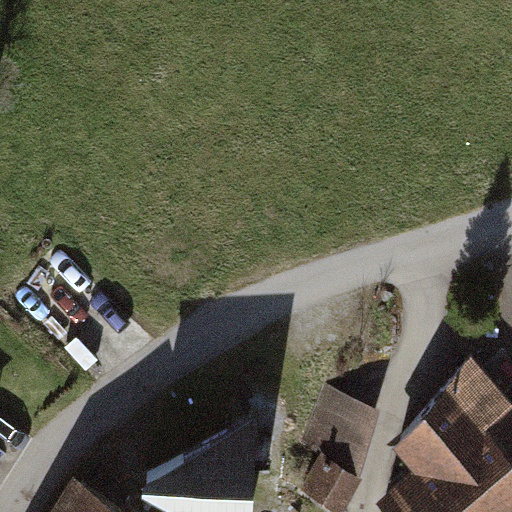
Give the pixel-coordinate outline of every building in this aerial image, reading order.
[(403,453),(428,479),(457,511),(511,511),(511,395),(481,361),(403,453)] [(304,454),(331,467),(314,502),(335,511),(354,511),(368,484),(384,424),(331,398),(304,454)] [(217,511),(247,511),(250,418),(150,472),(217,511)] [(457,511),(428,479),(391,511),(457,511)] [(135,511),(87,483),(66,511),(135,511)]
